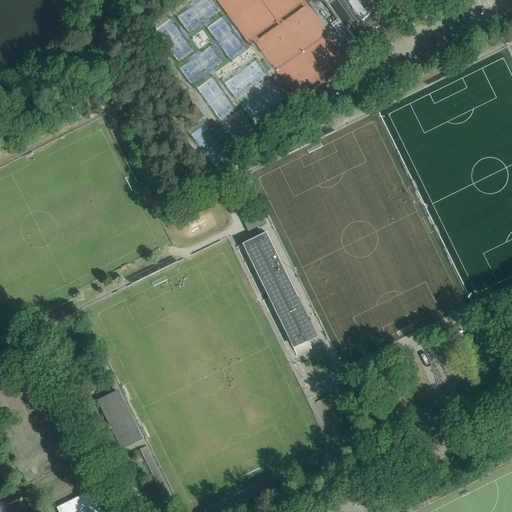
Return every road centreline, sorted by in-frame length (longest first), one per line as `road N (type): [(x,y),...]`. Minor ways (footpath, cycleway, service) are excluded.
road 1 (track): [(108,511),(81,451),(15,345),(232,230),(237,215),(225,181),(246,163)]
road 2 (track): [(228,232),(304,392),(511,286)]
road 3 (unclassified): [(356,510),(378,484),(511,418)]
road 4 (track): [(409,336),(437,398),(477,414),(487,431)]
